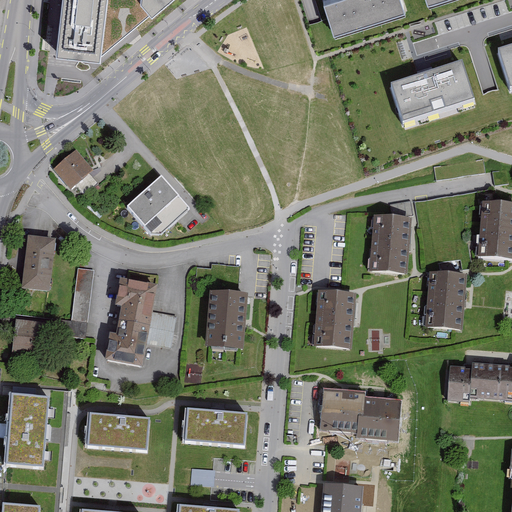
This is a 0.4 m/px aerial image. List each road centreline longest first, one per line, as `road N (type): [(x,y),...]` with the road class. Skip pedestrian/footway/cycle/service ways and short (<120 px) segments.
road 1 (residential): [(265,511),(285,237),(132,258),(87,239),(41,197)]
road 2 (residential): [(218,0),(98,103)]
